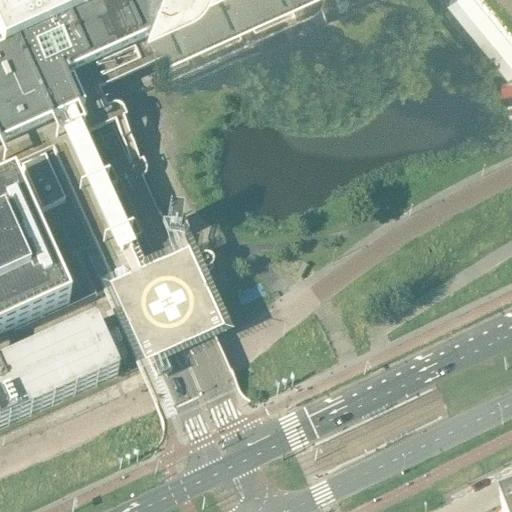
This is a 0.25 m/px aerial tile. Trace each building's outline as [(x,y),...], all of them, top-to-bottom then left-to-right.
[(0,0),(0,87),(16,80),(24,98),(43,140),(82,122),(67,90),(265,0),(0,0)] [(0,345),(67,315),(94,303),(93,301),(92,299),(90,295),(89,292),(87,289),(86,285),(84,280),(83,278),(79,270),(75,261),(70,251),(70,250),(36,175),(34,171),(31,164),(32,163),(31,162),(35,160),(49,154),(43,140),(24,98),(16,80),(0,87),(0,345)] [(113,138),(100,144),(117,183),(131,176),(113,138)] [(167,240),(166,242),(167,242),(178,244),(180,229),(168,228),(167,240)] [(140,235),(114,247),(139,302),(165,290),(159,277),(140,235)] [(93,327),(0,368),(0,431),(117,379),(114,372),(103,349),(93,327)]
